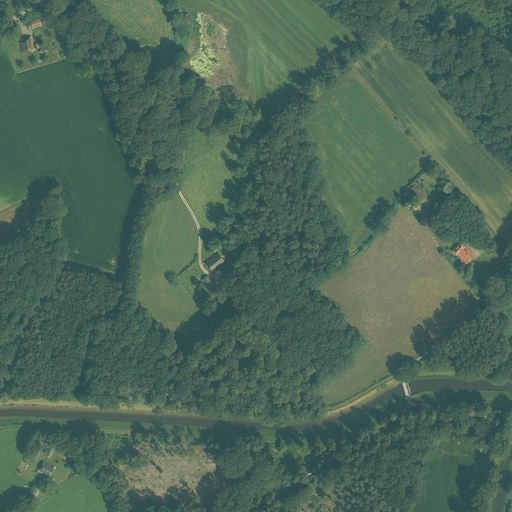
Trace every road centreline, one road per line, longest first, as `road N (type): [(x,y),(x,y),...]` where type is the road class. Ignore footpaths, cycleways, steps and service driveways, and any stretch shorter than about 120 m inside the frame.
road 1 (track): [(183,101),(175,185),(198,226),(200,266),(321,407),(403,375)]
road 2 (track): [(345,64),(511,260)]
road 3 (track): [(404,380),(409,403),(401,413),(244,511)]
road 4 (track): [(404,380),(407,367),(511,270)]
